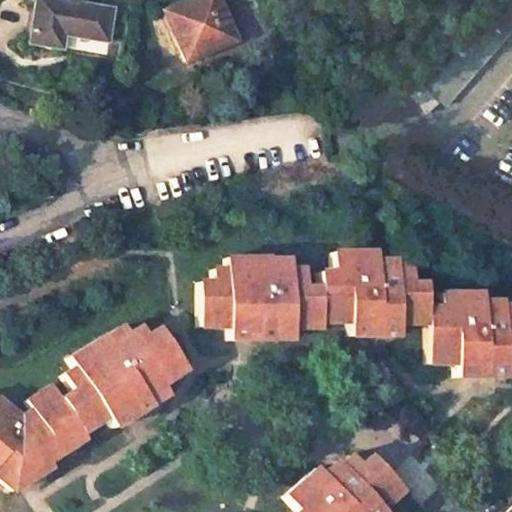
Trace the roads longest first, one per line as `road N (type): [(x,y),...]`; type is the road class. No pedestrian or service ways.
road 1 (residential): [(97,151),(385,127)]
road 2 (residential): [(0,233),(48,215),(81,188),(97,151)]
